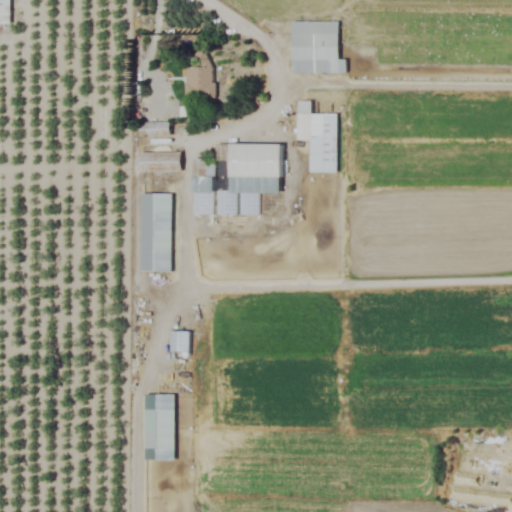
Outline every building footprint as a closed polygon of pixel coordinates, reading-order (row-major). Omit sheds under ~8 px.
[(291,23),(292,75),(346,73),(345,60),(338,60),(337,22),(291,23)] [(214,98),(214,68),(185,68),(185,98),(214,98)] [(297,141),(310,141),(310,173),(337,174),(337,115),(311,115),(311,102),(298,102),(297,141)] [(281,145),(230,145),(230,192),(216,192),(216,215),(238,215),(259,215),(259,195),(281,195),(281,145)] [(141,154),(141,173),(182,172),(181,153),(141,154)] [(192,180),(214,180),(214,161),(192,160),(192,180)] [(192,215),(212,215),(212,192),(192,191),(192,215)] [(172,195),(141,194),(140,272),(171,273),(172,195)] [(170,353),(189,352),(189,332),(170,332),(170,353)] [(173,461),(174,395),(145,395),(144,461),(173,461)]
